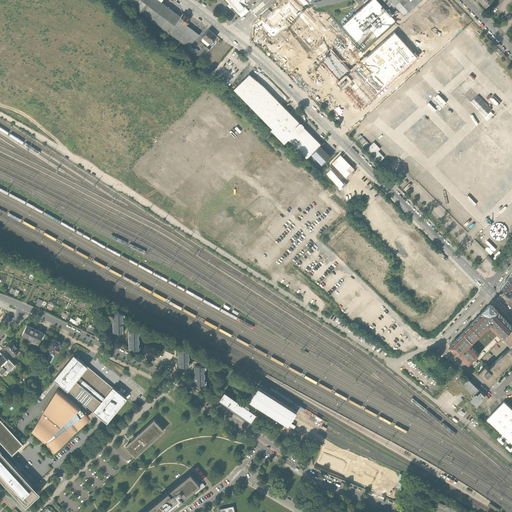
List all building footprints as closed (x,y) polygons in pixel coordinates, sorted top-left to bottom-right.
[(123,0),(136,10),(143,0),(123,0)] [(156,0),(143,0),(136,10),(168,34),(178,20),(180,18),(162,4),(156,0)] [(226,0),(228,2),(227,3),(230,7),(231,6),(241,17),(248,11),(247,9),(243,5),(238,0),(226,0)] [(371,0),(342,27),(356,42),(370,30),(376,37),(394,21),(375,0),(371,0)] [(388,0),(392,4),(403,16),(421,0),(388,0)] [(446,0),(429,0),(394,33),(416,57),(438,37),(437,36),(461,16),(446,0)] [(320,40),(289,6),(254,37),(285,71),(310,49),(320,40)] [(269,10),(261,16),(264,20),(270,15),(269,15),(271,13),(269,10)] [(183,15),(180,18),(178,20),(185,26),(187,24),(188,23),(190,20),(183,15)] [(186,27),(185,26),(178,20),(168,34),(187,48),(189,46),(199,36),(188,28),(186,27)] [(218,37),(208,30),(202,38),(211,45),(218,37)] [(394,33),(350,72),(340,82),(337,84),(359,110),(417,58),(416,57),(394,33)] [(350,72),(320,40),(310,49),(340,82),(350,72)] [(210,50),(207,54),(211,58),(212,59),(215,56),(216,57),(219,54),(222,56),(227,52),(217,43),(210,50)] [(207,54),(210,50),(204,46),(199,51),(196,49),(195,50),(189,46),(187,48),(186,49),(200,60),(204,57),(207,54)] [(272,130),(289,113),(263,87),(249,75),(244,80),(233,90),(272,130)] [(284,144),(288,140),(306,159),(311,154),(319,146),(321,145),(300,124),(289,113),(272,130),(270,131),(284,144)] [(363,138),(359,142),(365,148),(369,144),(363,138)] [(374,143),(367,149),(380,162),(384,158),(378,151),(380,149),(374,143)] [(319,146),(311,154),(322,165),(330,157),(319,146)] [(397,173),(390,180),(397,187),(404,180),(397,173)] [(425,209),(428,206),(419,196),(416,199),(425,209)] [(35,279),(37,276),(34,275),(35,273),(30,270),(27,276),(35,279)] [(501,292),(506,297),(511,291),(511,280),(508,278),(506,280),(501,287),(501,289),(501,292)] [(503,337),(511,328),(511,326),(510,324),(505,319),(499,313),(497,311),(497,310),(493,306),(492,306),(490,306),(488,306),(485,309),(481,314),(475,319),(470,324),(470,325),(463,332),(464,332),(449,346),(455,352),(456,351),(469,364),(474,360),(479,355),(469,345),(481,334),(480,334),(490,324),(503,338),(503,337)] [(112,313),(112,332),(123,332),(123,322),(122,312),(112,313)] [(27,326),(22,336),(38,344),(40,339),(43,334),(34,329),(27,326)] [(511,328),(503,337),(508,342),(511,345),(488,368),(486,366),(479,373),(490,384),(494,381),(497,377),(496,376),(511,359),(511,328)] [(128,341),(128,351),(139,350),(138,331),(127,331),(128,341)] [(52,339),(51,339),(46,351),(50,353),(49,354),(46,360),(51,362),(54,356),(53,356),(54,355),(56,351),(57,352),(59,347),(58,346),(60,343),(55,341),(56,340),(55,340),(55,339),(54,339),(53,339),(52,339)] [(11,342),(5,348),(10,353),(13,356),(19,350),(11,342)] [(178,348),(179,368),(189,367),(189,357),(188,348),(178,348)] [(3,350),(0,353),(2,354),(6,358),(8,356),(3,350)] [(0,363),(5,369),(7,368),(8,369),(9,368),(10,369),(14,365),(8,359),(7,360),(6,358),(2,354),(1,355),(0,355),(0,363)] [(61,385),(67,390),(85,405),(90,409),(93,411),(95,413),(107,422),(111,417),(127,398),(121,393),(120,392),(113,387),(113,386),(111,385),(102,378),(87,366),(84,364),(78,359),(76,357),(73,355),(61,369),(61,370),(53,379),(58,384),(61,385)] [(194,376),(194,385),(205,385),(204,365),(193,366),(194,376)] [(485,394),(468,378),(463,384),(474,395),(471,399),(477,405),(478,404),(483,399),(482,398),(485,395),(485,394)] [(55,384),(52,382),(39,397),(43,400),(55,384)] [(67,390),(61,385),(57,389),(42,413),(37,422),(31,432),(44,443),(45,444),(53,454),(71,436),(84,423),(90,417),(93,414),(95,413),(93,411),(90,409),(85,405),(67,390)] [(17,390),(14,386),(11,389),(16,394),(20,391),(19,390),(17,390)] [(245,405),(244,406),(224,392),(218,400),(233,410),(234,412),(250,423),(254,417),(256,415),(255,414),(259,408),(287,426),(293,415),(296,412),(257,387),(248,401),(252,403),(249,407),(245,405)] [(511,407),(504,401),(487,419),(502,434),(497,439),(511,452),(511,450),(511,407)] [(12,456),(23,445),(0,420),(0,443),(9,453),(12,456)] [(164,431),(153,420),(133,439),(124,447),(135,459),(164,431)] [(376,473),(322,450),(316,465),(369,488),(376,473)] [(5,457),(1,452),(0,451),(0,479),(25,506),(39,493),(37,490),(15,467),(5,457)] [(378,483),(395,490),(401,476),(384,469),(378,483)] [(146,510),(143,511),(167,511),(175,505),(179,503),(192,491),(195,495),(205,487),(202,483),(200,485),(195,479),(190,473),(168,491),(167,493),(162,497),(146,510)]
